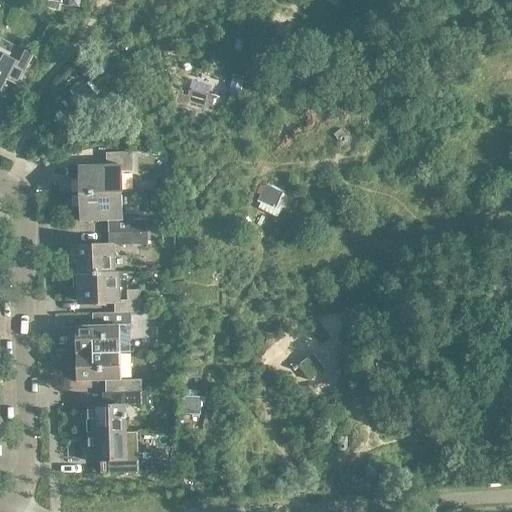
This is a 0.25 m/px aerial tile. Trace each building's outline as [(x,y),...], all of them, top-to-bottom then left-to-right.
[(0,93),(11,72),(22,78),(33,55),(0,37),(0,93)] [(79,96),(95,84),(88,75),(72,87),(79,96)] [(277,83),(282,99),(300,93),(295,78),(277,83)] [(213,106),(216,96),(191,89),(185,107),(202,112),(205,103),(213,106)] [(340,129),(333,134),(341,144),(348,138),(340,129)] [(81,193),(121,192),(120,171),(132,170),(132,152),(106,152),(106,164),(80,165),(81,193)] [(168,176),(155,177),(156,190),(168,190),(168,176)] [(260,195),(257,202),(275,209),(284,188),(266,180),(264,185),(260,183),(256,193),(260,195)] [(108,232),(147,231),(146,218),(134,219),(133,213),(122,214),(121,192),(81,193),(82,221),(108,220),(108,232)] [(147,244),(147,231),(108,232),(109,244),(73,246),(73,273),(114,272),(114,245),(134,244),(147,244)] [(114,312),(140,311),(139,290),(127,290),(126,286),(119,286),(118,271),(114,272),(73,273),(74,288),(78,288),(78,301),(95,300),(95,303),(114,302),(114,312)] [(76,353),(120,352),(119,324),(131,324),(131,323),(141,322),(140,311),(114,312),(92,313),(92,325),(75,325),(76,353)] [(310,356),(306,351),(289,364),(293,369),(288,373),(293,380),(290,383),(292,386),(295,383),(296,385),(304,379),(307,383),(323,370),(316,361),(318,359),(314,354),(310,356)] [(121,379),(120,352),(76,353),(77,381),(105,380),(105,392),(141,391),(141,379),(121,379)] [(146,391),(141,391),(105,392),(106,404),(88,405),(88,433),(125,432),(124,404),(147,404),(146,391)] [(181,414),(200,415),(201,398),(182,397),(181,414)] [(137,431),(125,432),(88,433),(89,461),(106,461),(107,473),(135,472),(134,459),(126,459),(126,446),(138,445),(137,431)]
